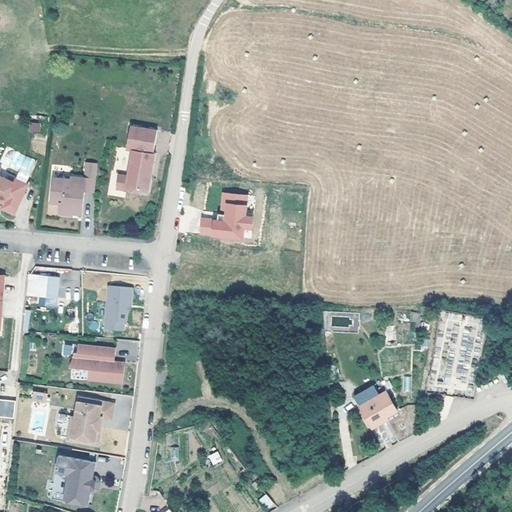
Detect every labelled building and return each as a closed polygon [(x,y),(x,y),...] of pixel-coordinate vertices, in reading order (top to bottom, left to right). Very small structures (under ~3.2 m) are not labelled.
[(100,174),(132,177),(134,163),(133,163),(134,152),(135,152),(137,136),(136,136),(138,113),(111,110),(109,134),(114,134),(111,160),(102,159),(100,174)] [(29,122),(29,131),(39,132),(40,122),(29,122)] [(86,156),(76,155),(75,170),(61,169),(61,171),(43,170),(41,194),(49,195),(50,197),(49,206),(63,208),(63,206),(72,207),(74,184),(84,185),(86,156)] [(0,201),(11,173),(0,168),(0,201)] [(246,216),(248,194),(221,192),(219,216),(201,215),(199,237),(251,241),(253,216),(246,216)] [(59,275),(39,273),(37,295),(57,296),(59,275)] [(107,285),(103,329),(127,332),(132,287),(107,285)] [(419,322),(419,313),(411,312),(410,321),(419,322)] [(109,340),(72,336),(70,360),(83,362),(82,372),(117,376),(119,354),(108,353),(104,353),(104,349),(108,349),(109,340)] [(362,419),(373,414),(372,410),(377,408),(388,404),(381,383),(352,394),(362,419)] [(46,403),(48,394),(33,391),(31,400),(46,403)] [(73,433),(99,437),(101,428),(103,429),(105,417),(106,411),(103,410),(105,399),(80,395),(73,433)] [(117,401),(105,399),(103,410),(106,411),(105,417),(114,418),(117,401)] [(179,460),(179,447),(169,447),(169,461),(179,460)] [(213,465),(222,461),(218,451),(208,455),(213,465)] [(92,500),(99,458),(61,452),(59,468),(70,470),(67,496),(92,500)] [(265,494),(256,483),(249,489),(258,499),(265,494)] [(258,500),(267,511),(274,505),(266,494),(258,500)]
